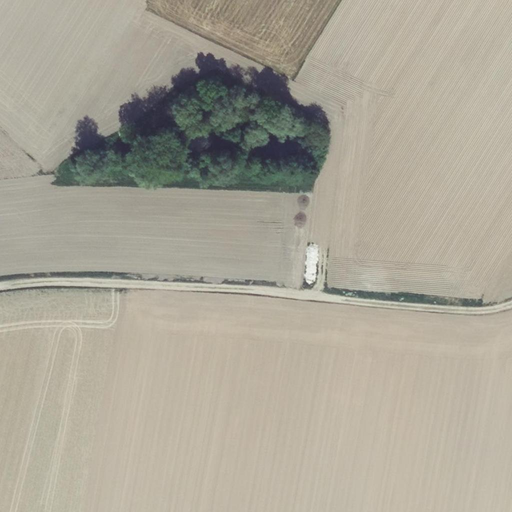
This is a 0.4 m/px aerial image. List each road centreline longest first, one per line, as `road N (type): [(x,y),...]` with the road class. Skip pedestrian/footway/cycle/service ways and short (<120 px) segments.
road 1 (unclassified): [(0,285),(302,294)]
road 2 (track): [(302,294),(463,310),(511,303)]
